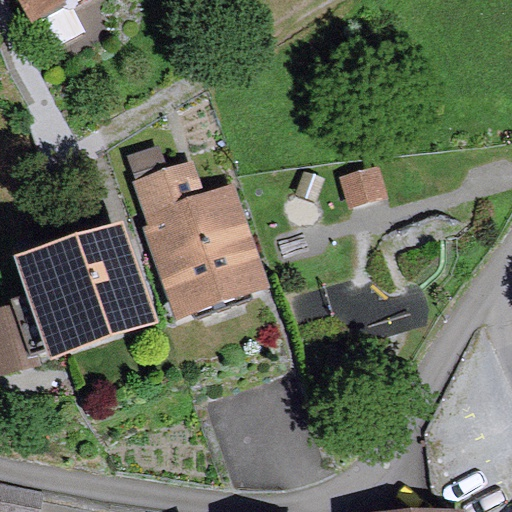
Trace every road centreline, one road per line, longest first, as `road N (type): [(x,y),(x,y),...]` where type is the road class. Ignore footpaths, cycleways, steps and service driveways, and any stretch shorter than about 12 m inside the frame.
road 1 (residential): [(508,278),(451,318),(366,449),(316,499),(266,511)]
road 2 (residential): [(202,511),(0,484)]
road 3 (residential): [(508,278),(473,357),(511,421)]
